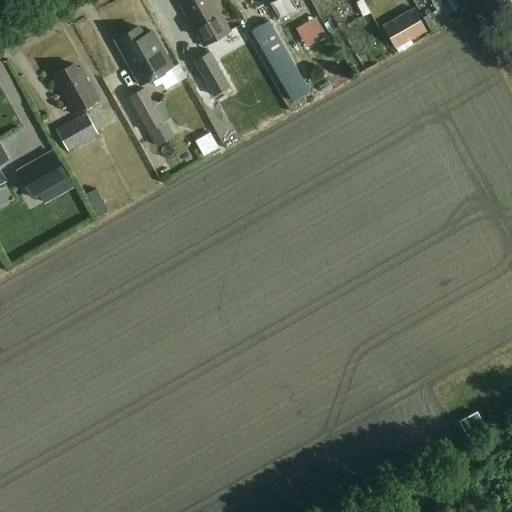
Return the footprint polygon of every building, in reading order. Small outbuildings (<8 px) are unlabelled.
[(187,0),(181,3),(204,45),(230,31),(213,0),(187,0)] [(511,0),(503,0),(511,17),(511,0)] [(414,8),(383,26),(396,49),(427,31),(414,8)] [(144,35),(139,26),(116,39),(142,84),(173,67),(153,31),(144,35)] [(304,48),(317,63),(328,54),(316,38),(304,48)] [(230,86),(211,52),(194,61),(214,96),(230,86)] [(350,60),(340,65),(351,86),(361,81),(350,60)] [(79,69),(75,63),(53,75),(74,113),(100,99),(83,67),(79,69)] [(165,124),(145,88),(129,97),(149,133),(165,124)] [(99,133),(87,112),(56,129),(68,150),(99,133)] [(195,149),(202,166),(218,159),(211,142),(195,149)] [(53,149),(16,171),(32,198),(39,194),(45,204),(74,186),(53,149)] [(108,211),(97,188),(86,193),(97,216),(108,211)]
